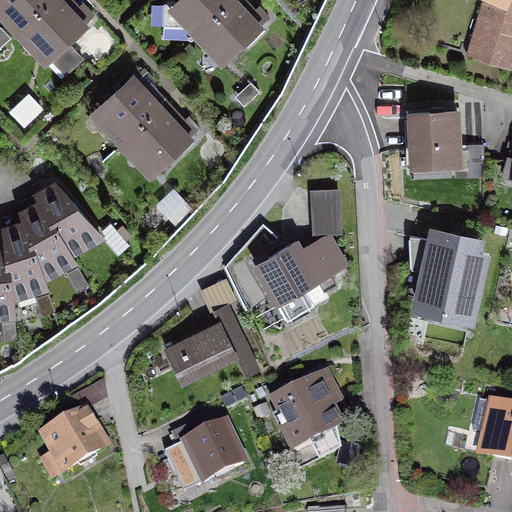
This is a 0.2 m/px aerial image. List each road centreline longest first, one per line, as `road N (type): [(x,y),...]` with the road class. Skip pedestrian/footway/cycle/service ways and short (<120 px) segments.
road 1 (secondary): [(0,399),(105,330),(201,243),(311,93)]
road 2 (residential): [(385,508),(364,164),(351,132),(311,93)]
road 3 (residential): [(511,101),(436,81),(339,37)]
